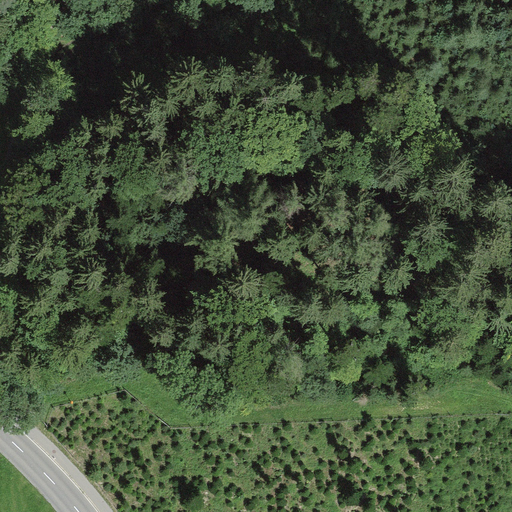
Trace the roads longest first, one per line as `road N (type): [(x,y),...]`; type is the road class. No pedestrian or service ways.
road 1 (track): [(3,432),(52,398),(131,379),(177,417),(511,404)]
road 2 (track): [(50,0),(40,71),(0,216)]
road 3 (track): [(43,58),(156,0)]
